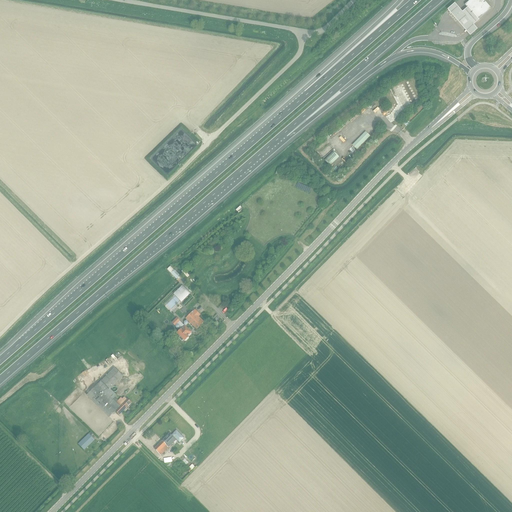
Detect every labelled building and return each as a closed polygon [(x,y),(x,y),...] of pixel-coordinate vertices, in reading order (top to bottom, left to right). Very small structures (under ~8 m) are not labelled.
[(469,0),(465,5),(478,20),(491,8),(483,0),(469,0)] [(452,3),(445,10),(467,36),(475,30),(471,26),(478,20),(467,6),(460,12),(452,3)] [(355,149),(362,142),(358,139),(351,146),(355,149)] [(174,270),(171,273),(176,279),(180,276),(174,270)] [(182,302),(190,294),(182,286),(173,294),(182,302)] [(186,318),(187,319),(188,320),(196,329),(203,322),(198,317),(200,315),(195,310),(193,312),(193,311),(186,318)] [(175,325),(176,326),(176,327),(176,328),(177,328),(178,328),(179,328),(181,330),(177,333),(180,336),(179,338),(182,341),(183,340),(184,341),(188,337),(187,336),(191,332),(185,326),(184,326),(183,325),(183,324),(181,326),(178,322),(179,321),(177,318),(172,323),(175,325)] [(119,415),(131,403),(127,398),(126,399),(124,397),(122,399),(121,397),(118,400),(114,397),(116,395),(110,389),(123,376),(114,368),(91,392),(112,414),(115,411),(119,415)] [(162,441),(154,449),(161,455),(171,445),(176,440),(179,443),(183,438),(176,431),(172,435),(169,433),(163,440),(167,444),(166,445),(162,441)] [(94,440),(89,434),(78,444),(83,449),(89,442),(90,443),(94,440)]
